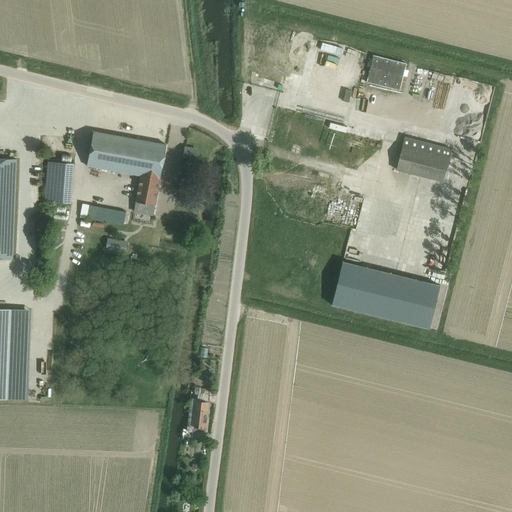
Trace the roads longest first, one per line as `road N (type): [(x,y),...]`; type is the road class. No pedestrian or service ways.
road 1 (unclassified): [(209,511),(243,226),(243,154),(196,118),(0,70)]
road 2 (unknown): [(393,129),(451,145),(456,169),(437,209),(382,195)]
road 3 (unknown): [(238,145),(254,114),(271,102),(393,129)]
